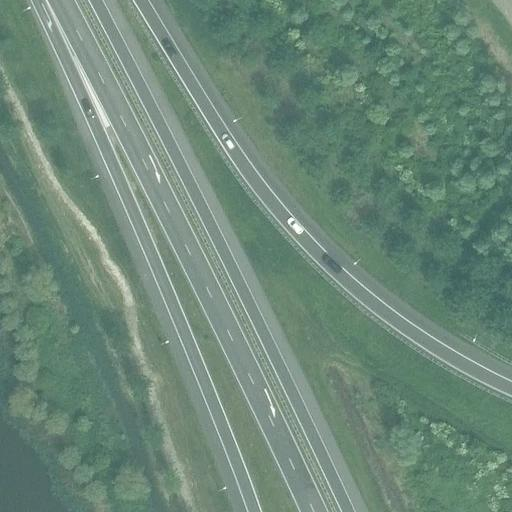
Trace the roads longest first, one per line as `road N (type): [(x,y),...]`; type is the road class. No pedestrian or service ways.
road 1 (motorway): [(347,511),(93,0)]
road 2 (motorway): [(59,0),(312,511)]
road 3 (motorway): [(57,0),(97,129),(253,511)]
road 4 (motorway): [(511,388),(358,292),(288,224),(139,0)]
